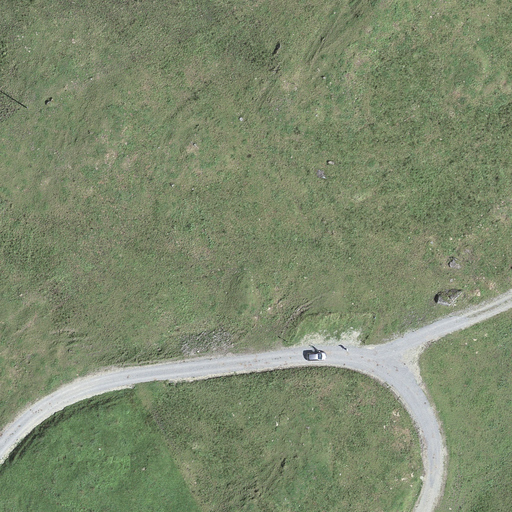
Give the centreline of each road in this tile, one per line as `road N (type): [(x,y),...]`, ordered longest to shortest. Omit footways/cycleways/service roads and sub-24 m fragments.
road 1 (track): [(0,446),(34,411),(78,387),(313,354),(372,359),(403,381),(425,416),(433,450),(418,511)]
road 2 (track): [(372,359),(511,295)]
